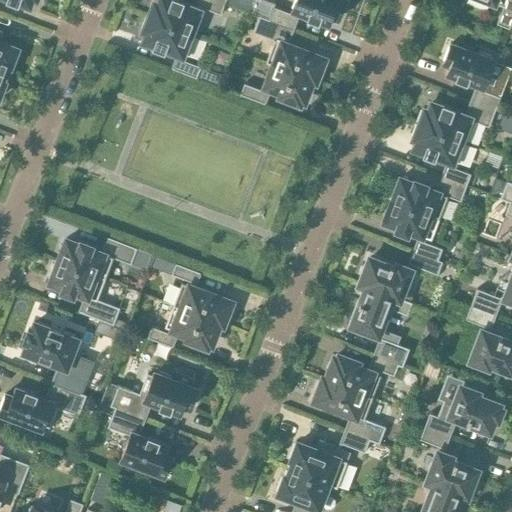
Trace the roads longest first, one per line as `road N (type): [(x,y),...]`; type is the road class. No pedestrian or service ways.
road 1 (residential): [(208,511),(406,0)]
road 2 (residential): [(94,0),(0,247)]
